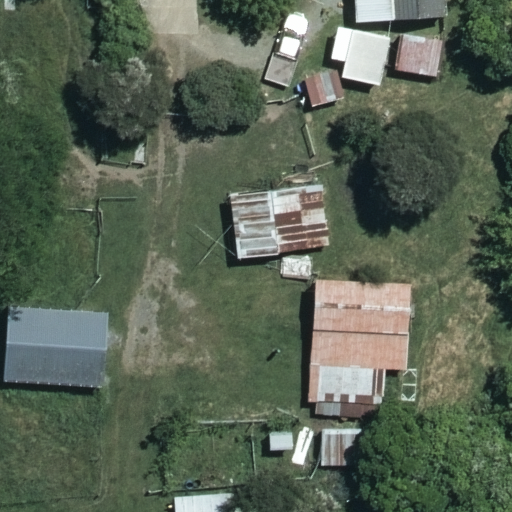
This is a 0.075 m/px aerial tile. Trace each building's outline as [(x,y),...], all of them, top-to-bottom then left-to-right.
[(355,0),(356,19),(446,16),(446,0),(355,0)] [(383,85),(392,37),(336,27),(331,55),(346,57),(342,78),(383,85)] [(447,32),(403,30),(401,80),(445,82),(447,32)] [(330,244),(321,182),(230,195),(239,257),(330,244)] [(409,284),(315,280),(311,407),(374,409),(375,366),(406,367),(409,284)] [(107,313),(7,310),(4,381),(105,385),(107,313)] [(237,511),(236,493),(176,497),(176,511),(237,511)]
